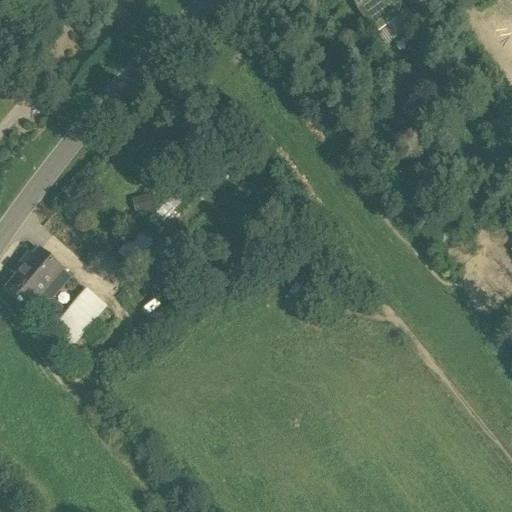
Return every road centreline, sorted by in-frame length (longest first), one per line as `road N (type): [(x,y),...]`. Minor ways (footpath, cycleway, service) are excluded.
road 1 (secondary): [(211,0),(65,148),(0,240)]
road 2 (track): [(0,299),(176,511)]
